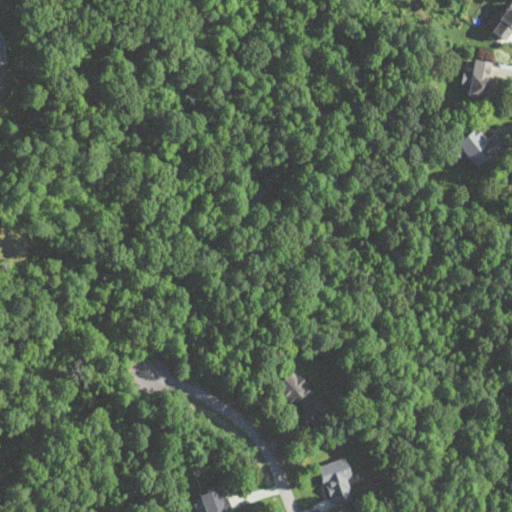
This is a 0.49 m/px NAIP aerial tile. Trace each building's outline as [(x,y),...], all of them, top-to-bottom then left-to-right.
[(503,39),(510,29),(511,30),(511,0),(509,0),(489,29),(503,39)] [(494,61),(474,57),(471,72),(463,70),(460,83),(468,84),(465,97),(487,101),(494,61)] [(503,147),(491,131),(484,136),(476,125),(452,143),(472,170),(503,147)] [(317,399),(292,368),(274,383),(299,414),(317,399)] [(355,502),(343,457),(318,464),(330,509),(355,502)] [(196,491),(205,511),(220,511),(231,507),(219,481),(196,491)]
